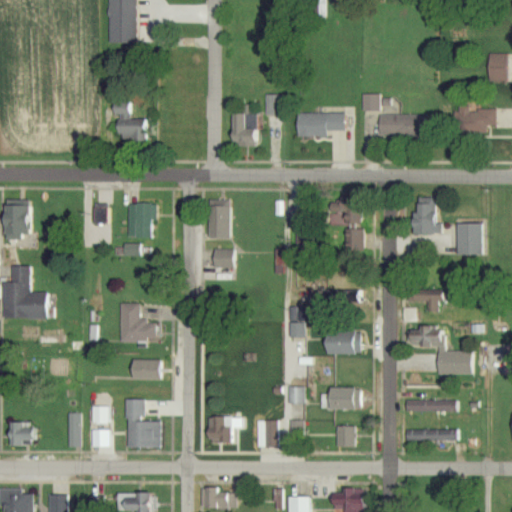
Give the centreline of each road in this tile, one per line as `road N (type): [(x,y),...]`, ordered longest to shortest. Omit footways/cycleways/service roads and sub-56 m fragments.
road 1 (residential): [(0,170),(511,174)]
road 2 (residential): [(511,466),(0,463)]
road 3 (residential): [(189,511),(187,172)]
road 4 (residential): [(393,511),(395,174)]
road 5 (residential): [(214,172),(215,0)]
